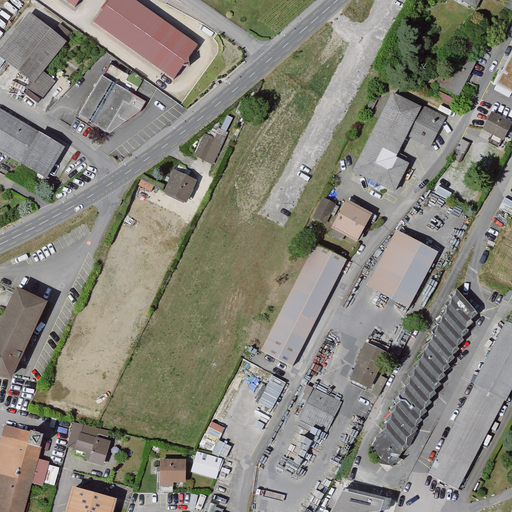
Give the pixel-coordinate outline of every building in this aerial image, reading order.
[(80,0),(59,0),(73,10),(80,0)] [(196,48),(129,0),(111,0),(93,26),(172,82),(196,48)] [(28,16),(0,54),(0,61),(29,87),(24,93),(38,104),(54,86),(43,76),(68,46),(62,42),(69,34),(59,26),(52,35),(28,16)] [(474,69),(464,63),(455,80),(442,73),(433,90),(456,102),(474,69)] [(129,78),(109,66),(77,122),(109,139),(139,115),(145,105),(132,97),(136,89),(126,82),(129,78)] [(440,109),(395,87),(356,166),(399,187),(413,159),(397,151),(413,118),(431,127),(440,109)] [(0,145),(58,181),(79,148),(4,102),(0,108),(0,145)] [(511,122),(490,112),(480,133),(505,145),(511,129),(511,122)] [(207,125),(195,148),(215,158),(227,135),(207,125)] [(166,184),(140,171),(132,189),(179,211),(198,171),(177,161),(166,184)] [(0,203),(12,198),(6,184),(0,186),(0,203)] [(325,222),(333,204),(322,199),(313,216),(325,222)] [(375,221),(343,205),(328,234),(359,250),(375,221)] [(438,256),(396,234),(368,290),(409,312),(438,256)] [(343,262),(312,247),(261,355),(292,370),(343,262)] [(17,288),(0,324),(0,375),(12,379),(47,303),(17,288)] [(477,317),(453,293),(370,450),(393,470),(477,317)] [(511,318),(428,476),(458,492),(511,390),(511,318)] [(387,353),(366,343),(349,380),(370,390),(377,375),(387,353)] [(389,379),(377,375),(370,390),(369,393),(377,398),(389,379)] [(287,383),(272,376),(256,403),(271,411),(287,383)] [(341,402),(307,385),(299,401),(304,404),(296,419),(325,434),(341,402)] [(199,444),(224,457),(229,448),(217,441),(227,421),(215,415),(199,444)] [(44,434),(5,425),(0,443),(0,511),(23,511),(32,483),(42,486),(50,462),(39,459),(44,434)] [(109,439),(78,430),(73,448),(89,452),(88,458),(102,462),(109,439)] [(223,458),(197,451),(191,472),(217,480),(223,458)] [(184,456),(160,455),(159,480),(184,481),(184,456)] [(113,511),(117,500),(72,488),(65,511),(113,511)] [(344,489),(343,492),(384,502),(380,511),(384,511),(385,511),(388,511),(392,500),(344,489)] [(380,511),(384,502),(343,492),(331,511),(380,511)]
